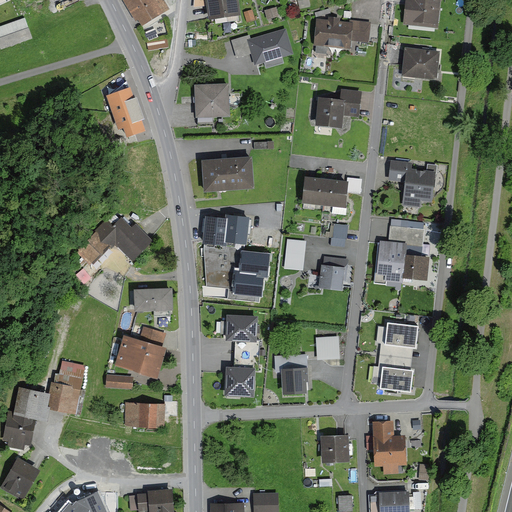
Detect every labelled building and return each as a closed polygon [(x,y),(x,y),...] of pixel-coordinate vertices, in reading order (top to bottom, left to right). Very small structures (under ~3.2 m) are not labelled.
[(163,0),(127,0),(142,25),(169,10),(163,0)] [(237,0),(211,0),(213,16),(238,15),(237,0)] [(410,0),(409,20),(437,22),(439,0),(410,0)] [(278,2),(266,7),(269,15),(281,11),(278,2)] [(0,26),(0,39),(3,49),(34,38),(27,17),(0,26)] [(362,21),(322,17),(320,44),(359,47),(362,21)] [(152,47),(170,42),(169,34),(160,36),(157,26),(147,28),(152,47)] [(259,65),(297,53),(290,28),(255,38),(251,39),(256,53),(259,65)] [(240,58),(256,53),(251,39),(255,38),(253,34),(235,40),(240,58)] [(442,50),(410,47),(408,72),(440,75),(442,50)] [(230,83),(198,85),(200,115),(232,114),(230,83)] [(143,130),(129,91),(109,98),(122,137),(143,130)] [(344,98),(324,96),(321,124),(347,126),(349,113),(362,114),(365,93),(344,91),(344,98)] [(254,157),(206,159),(207,186),(255,184),(254,157)] [(407,199),(437,201),(439,172),(414,171),(415,160),(395,159),(394,187),(408,188),(407,199)] [(351,179),(310,176),(308,206),(348,209),(351,179)] [(230,241),(251,243),(254,215),(232,213),(232,216),(230,241)] [(230,241),(232,216),(210,214),(207,241),(229,243),(230,241)] [(120,225),(120,243),(137,226),(126,215),(118,223),(120,225)] [(116,247),(120,243),(120,225),(118,223),(117,224),(110,217),(100,228),(101,229),(116,244),(115,246),(116,247)] [(336,219),(333,241),(347,243),(350,221),(336,219)] [(136,259),(157,239),(140,222),(137,226),(120,243),(136,259)] [(394,224),(392,239),(412,241),(412,246),(426,247),(428,227),(394,224)] [(81,248),(96,264),(115,246),(116,244),(101,229),(81,248)] [(392,239),(385,239),(382,272),(409,275),(411,252),(412,246),(412,241),(392,239)] [(309,242),(291,241),(289,267),(307,268),(309,242)] [(411,252),(409,275),(432,277),(435,254),(411,252)] [(349,257),(329,254),(326,283),(345,285),(349,257)] [(174,288),(136,291),(138,313),(176,310),(174,288)] [(239,339),(262,340),(262,338),(263,314),(232,313),(230,339),(239,339)] [(424,324),(393,321),(391,343),(421,346),(424,324)] [(143,339),(127,336),(119,367),(162,377),(170,346),(167,345),(170,333),(146,328),(143,339)] [(318,332),(319,356),(342,355),(341,331),(318,332)] [(239,339),(238,365),(260,367),(260,369),(263,369),(265,338),(262,338),(262,340),(239,339)] [(91,366),(68,359),(54,405),(77,412),(91,366)] [(260,369),(260,367),(238,365),(231,365),(230,394),(258,395),(260,369)] [(418,368),(388,365),(385,387),(416,390),(418,368)] [(310,368),(286,369),(286,390),(311,390),(310,368)] [(33,442),(38,418),(45,419),(51,392),(23,387),(18,413),(12,412),(7,437),(33,442)] [(166,405),(129,403),(129,423),(165,425),(166,405)] [(397,421),(379,421),(380,466),(387,466),(387,473),(404,473),(404,465),(411,465),(410,436),(397,436),(397,421)] [(351,436),(325,436),(325,461),(350,461),(351,436)] [(41,469),(21,458),(5,485),(26,497),(41,469)] [(429,475),(429,460),(421,460),(421,475),(429,475)] [(142,511),(154,510),(153,511),(176,511),(175,488),(152,489),(152,491),(141,492),(142,511)] [(384,511),(413,511),(415,511),(414,489),(384,491),(384,511)] [(354,507),(353,491),(340,492),(341,508),(354,507)] [(281,511),(281,494),(258,494),(258,511),(281,511)] [(248,511),(248,501),(214,502),(214,511),(248,511)]
